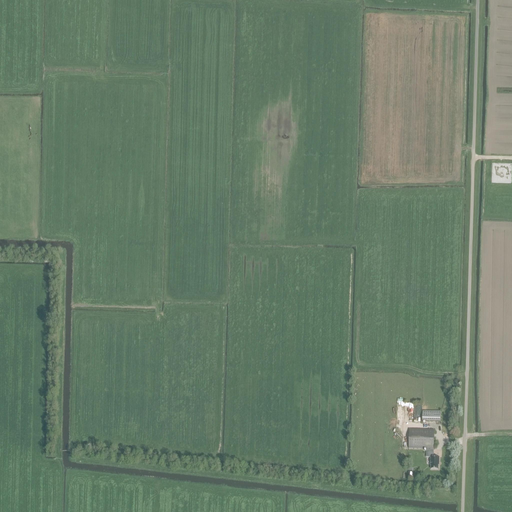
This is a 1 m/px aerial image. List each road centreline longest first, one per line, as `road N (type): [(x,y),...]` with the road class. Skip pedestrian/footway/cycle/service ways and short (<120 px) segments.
road 1 (unclassified): [(461,511),(477,0)]
road 2 (track): [(462,498),(76,459),(72,440)]
road 3 (track): [(57,463),(62,253),(0,249)]
